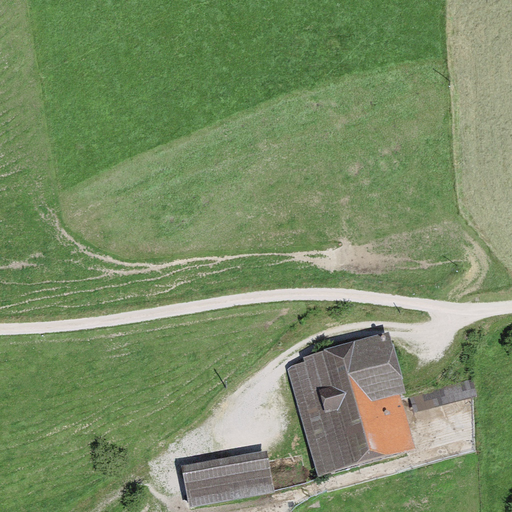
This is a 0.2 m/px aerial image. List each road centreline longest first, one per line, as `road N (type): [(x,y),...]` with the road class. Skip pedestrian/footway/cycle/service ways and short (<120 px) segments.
road 1 (track): [(511,302),(464,309),(320,291),(0,325)]
road 2 (track): [(464,309),(433,325),(301,349),(260,381),(209,446)]
